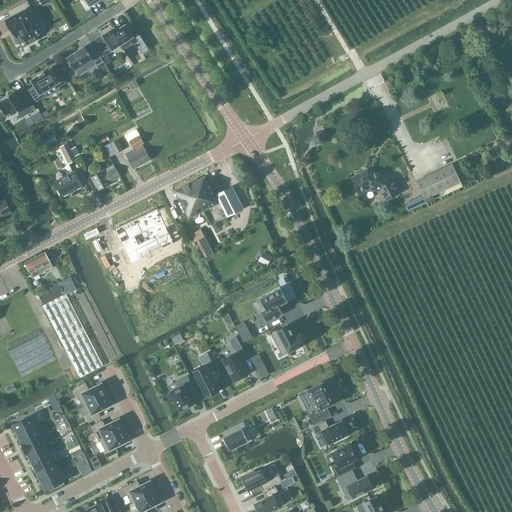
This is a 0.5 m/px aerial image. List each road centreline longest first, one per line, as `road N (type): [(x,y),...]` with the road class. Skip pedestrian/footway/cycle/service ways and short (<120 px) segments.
road 1 (tertiary): [(435,511),(282,191),(243,141)]
road 2 (tertiary): [(243,141),(500,0)]
road 3 (tertiary): [(0,265),(243,141)]
road 4 (tertiary): [(243,141),(151,0)]
road 5 (residential): [(0,53),(11,69),(23,69),(130,0)]
road 6 (residential): [(39,510),(148,452)]
